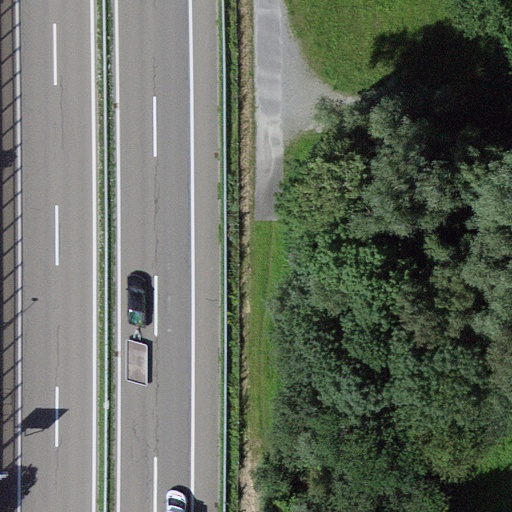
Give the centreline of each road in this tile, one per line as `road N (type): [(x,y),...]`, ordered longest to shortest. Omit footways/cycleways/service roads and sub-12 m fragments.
road 1 (motorway): [(62,0),(56,511)]
road 2 (motorway): [(154,511),(154,0)]
